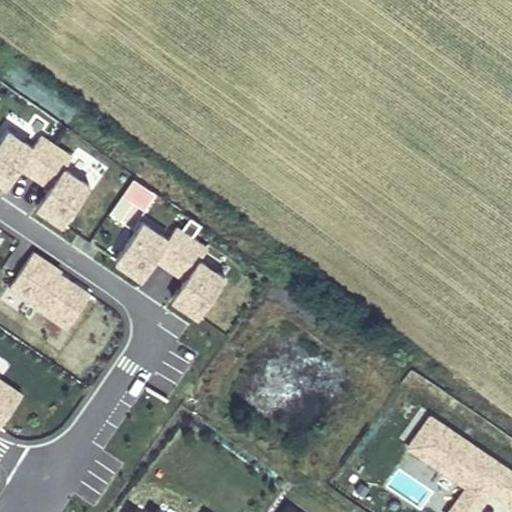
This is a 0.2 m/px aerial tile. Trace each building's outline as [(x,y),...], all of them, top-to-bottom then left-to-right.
[(32,142),(8,124),(0,133),(0,183),(2,185),(14,168),(32,142)] [(70,153),(39,132),(32,142),(14,168),(45,190),(62,165),(70,153)] [(91,184),(62,165),(45,190),(31,206),(61,225),(91,184)] [(167,236),(138,218),(111,259),(140,278),(151,260),(167,236)] [(205,246),(173,225),(167,236),(151,260),(181,281),(197,258),(205,246)] [(0,229),(0,254),(12,238),(0,229)] [(7,289),(66,327),(89,290),(30,253),(7,289)] [(226,275),(197,258),(181,281),(167,299),(196,318),(226,275)] [(0,424),(21,392),(0,378),(0,424)] [(511,501),(511,466),(428,410),(405,445),(465,485),(447,511),(476,511),(490,492),(510,505),(511,501)]
